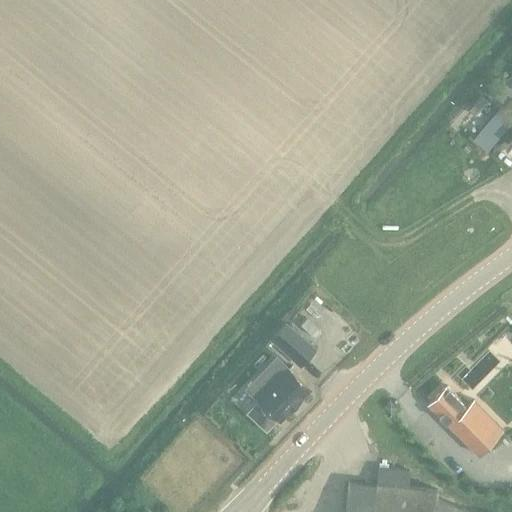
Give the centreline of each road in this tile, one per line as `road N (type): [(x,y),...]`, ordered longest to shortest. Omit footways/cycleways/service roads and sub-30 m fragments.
road 1 (tertiary): [(237,511),(372,369),(511,258)]
road 2 (unclassified): [(348,222),(371,240),(402,243),(477,194),(506,191)]
